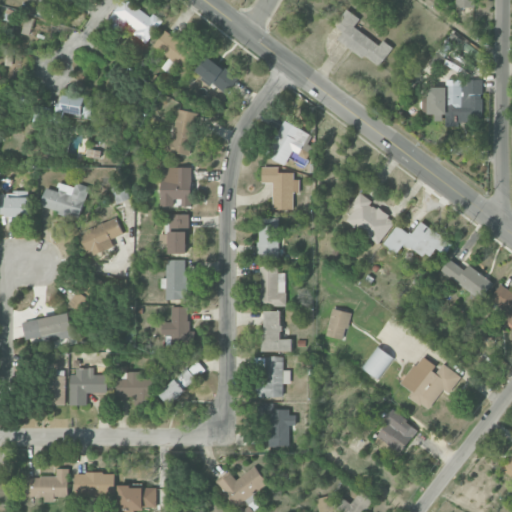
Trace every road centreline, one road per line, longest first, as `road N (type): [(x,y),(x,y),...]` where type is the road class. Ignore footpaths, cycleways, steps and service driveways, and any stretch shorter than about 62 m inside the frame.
road 1 (residential): [(228,437),(230,164),(245,123),(290,65)]
road 2 (tertiary): [(511,233),(202,0)]
road 3 (residential): [(228,437),(0,438)]
road 4 (residential): [(502,227),(503,0)]
road 5 (residential): [(3,439),(2,287),(21,261)]
road 6 (residential): [(511,387),(416,511)]
